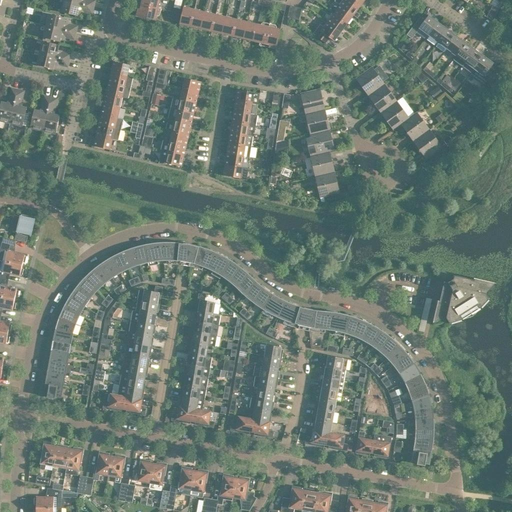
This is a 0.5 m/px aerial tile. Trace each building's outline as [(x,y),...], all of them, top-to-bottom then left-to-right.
[(93,6),(65,0),(57,0),(55,10),(77,15),(78,10),(92,13),(93,6)] [(353,14),(357,17),(359,14),(355,11),(360,6),(352,0),(335,0),(335,1),(340,4),(353,14)] [(141,4),(140,8),(137,7),(136,15),(138,15),(155,19),(157,7),(141,4)] [(347,23),(353,14),(340,4),(333,13),(347,23)] [(287,17),(293,18),(296,6),(290,5),(287,17)] [(494,6),(492,5),(486,16),(492,20),(498,8),(494,6)] [(190,26),(194,9),(183,6),(179,23),(190,26)] [(299,19),(300,15),(301,7),(296,6),(293,18),(299,19)] [(201,28),(204,11),(194,9),(190,26),(201,28)] [(211,31),(215,14),(204,11),(201,28),(211,31)] [(48,13),(45,25),(76,32),(77,25),(63,22),(65,17),(48,13)] [(327,22),(340,32),(347,23),(333,13),(327,22)] [(222,33),(226,16),(215,14),(211,31),(222,33)] [(406,34),(411,37),(411,38),(416,32),(425,38),(438,21),(428,14),(424,20),(419,16),(406,34)] [(232,36),(236,19),(226,16),(222,33),(232,36)] [(243,38),(247,21),(236,19),(232,36),(243,38)] [(253,40),(257,24),(247,21),(243,38),(253,40)] [(425,38),(434,45),(447,28),(438,21),(425,38)] [(334,41),(340,32),(327,22),(323,27),(319,24),(312,33),(326,43),(330,38),(334,41)] [(261,45),(264,45),(264,43),(269,24),(264,23),(263,24),(263,25),(257,24),(253,40),(261,42),(261,44),(261,45)] [(269,24),(264,43),(264,45),(270,47),(271,47),(271,45),(276,46),(280,29),(276,28),(276,27),(275,25),(269,24)] [(76,32),(45,25),(43,37),(59,41),(60,36),(74,39),(76,32)] [(447,28),(434,45),(444,52),(456,35),(447,28)] [(451,52),(455,55),(465,42),(456,35),(444,52),(448,55),(451,52)] [(36,39),(33,51),(69,59),(71,53),(57,50),(58,45),(36,39)] [(455,55),(453,59),(462,65),(474,48),(465,42),(455,55)] [(471,72),(484,55),(474,48),(462,65),(471,72)] [(69,59),(33,51),(31,63),(53,68),(54,63),(67,66),(69,59)] [(484,55),(471,72),(466,79),(466,80),(472,72),(485,82),(483,85),(484,85),(495,70),(490,66),(493,62),(484,55)] [(129,64),(113,61),(110,71),(127,75),(129,64)] [(355,77),(368,95),(384,84),(382,81),(387,77),(379,65),(374,69),(371,66),(355,77)] [(146,80),(153,81),(156,67),(149,66),(148,69),(146,80)] [(159,68),(156,82),(163,84),(166,70),(159,68)] [(110,71),(108,82),(130,87),(133,77),(127,75),(110,71)] [(422,82),(428,78),(421,72),(417,75),(422,82)] [(183,82),(182,88),(198,92),(201,81),(177,76),(176,80),(183,82)] [(108,82),(106,92),(122,96),(128,98),(130,87),(108,82)] [(384,84),(368,95),(380,112),(396,101),(384,84)] [(12,112),(17,88),(10,87),(7,100),(8,100),(8,103),(1,101),(0,104),(0,120),(9,122),(12,112)] [(442,93),(438,87),(430,92),(435,99),(442,93)] [(17,88),(12,112),(9,122),(22,125),(26,107),(19,105),(20,102),(21,103),(24,90),(17,88)] [(182,88),(179,99),(196,102),(198,92),(182,88)] [(300,92),(305,113),(324,109),(319,88),(300,92)] [(252,103),(257,104),(259,93),(237,89),(235,100),(252,103)] [(106,92),(103,103),(119,107),(122,96),(106,92)] [(272,106),(278,107),(280,94),(273,93),(272,106)] [(287,106),(290,94),(284,93),(282,105),(287,106)] [(30,127),(42,130),(50,96),(43,95),(40,107),(41,108),(41,111),(34,109),(30,127)] [(50,96),(42,130),(55,133),(59,115),(52,113),(53,110),(54,111),(57,98),(50,96)] [(179,99),(177,109),(193,113),(196,102),(179,99)] [(233,111),(250,113),(252,103),(235,100),(233,111)] [(380,112),(393,129),(401,123),(408,118),(396,101),(380,112)] [(119,107),(103,103),(101,114),(117,117),(119,107)] [(170,115),(169,118),(191,123),(193,113),(177,109),(177,110),(170,108),(168,115),(170,115)] [(305,113),(310,134),(329,129),(324,109),(305,113)] [(232,121),(255,125),(257,114),(250,113),(233,111),(232,121)] [(401,123),(413,140),(429,129),(416,112),(408,118),(401,123)] [(445,117),(442,112),(435,117),(439,122),(445,117)] [(101,114),(98,124),(120,129),(123,119),(117,117),(101,114)] [(165,129),(172,130),(188,134),(191,123),(169,118),(169,122),(167,122),(165,129)] [(279,120),(277,130),(284,131),(285,126),(288,127),(289,121),(279,120)] [(232,121),(230,132),(252,136),(253,132),(254,132),(255,125),(232,121)] [(98,124),(96,135),(112,138),(118,140),(120,129),(98,124)] [(306,139),(310,155),(315,154),(329,151),(334,150),(329,129),(310,134),(311,137),(306,139)] [(429,129),(413,140),(426,158),(441,146),(429,129)] [(172,130),(170,141),(186,144),(188,134),(172,130)] [(230,132),(228,143),(251,146),(252,136),(230,132)] [(112,138),(96,135),(93,145),(109,149),(112,138)] [(444,139),(448,144),(453,140),(449,136),(444,139)] [(164,139),(162,150),(167,151),(183,155),(186,144),(170,141),(164,139)] [(251,146),(228,143),(226,153),(249,157),(251,146)] [(139,153),(138,153),(137,158),(143,159),(146,147),(141,146),(139,153)] [(167,151),(162,150),(160,161),(164,162),(181,166),(183,155),(167,151)] [(310,155),(315,176),(334,172),(329,151),(315,154),(310,155)] [(249,157),(226,153),(225,164),(247,167),(249,157)] [(247,167),(225,164),(223,175),(239,177),(239,178),(246,180),(248,168),(247,167)] [(323,196),(325,202),(338,199),(337,193),(339,193),(334,172),(315,176),(320,197),(323,196)] [(14,239),(15,239),(26,241),(27,235),(30,236),(35,216),(21,213),(20,215),(13,214),(10,224),(10,225),(10,226),(10,228),(11,229),(11,230),(12,231),(13,231),(14,232),(15,232),(16,232),(16,233),(17,233),(15,238),(14,238),(14,239)] [(0,247),(0,259),(5,260),(22,265),(23,262),(25,262),(26,256),(24,255),(25,254),(24,253),(24,254),(12,251),(15,239),(14,239),(3,236),(0,247)] [(162,260),(161,242),(156,243),(144,245),(147,262),(148,265),(158,264),(157,260),(162,260)] [(177,264),(179,242),(167,242),(161,242),(162,260),(168,259),(167,263),(177,264)] [(179,242),(177,264),(180,264),(182,264),(189,266),(193,266),(198,246),(193,245),(185,243),(179,242)] [(147,262),(144,245),(133,247),(138,264),(147,262)] [(198,246),(193,266),(202,269),(203,266),(208,268),(215,252),(209,249),(198,246)] [(138,264),(133,247),(122,252),(129,267),(138,264)] [(129,267),(122,252),(111,257),(120,272),(129,267)] [(215,252),(208,268),(212,270),(211,273),(219,278),(230,260),(220,254),(215,252)] [(120,272),(111,257),(102,263),(111,277),(120,272)] [(0,259),(0,277),(5,279),(7,272),(19,276),(20,274),(22,274),(23,268),(21,268),(22,265),(5,260),(5,261),(0,259)] [(230,260),(219,278),(221,275),(229,280),(240,267),(230,260)] [(102,263),(92,270),(104,283),(111,277),(102,263)] [(240,267),(229,280),(236,287),(249,274),(240,267)] [(92,270),(84,278),(96,290),(104,283),(92,270)] [(249,274),(236,287),(245,295),(256,282),(249,274)] [(437,300),(432,322),(433,322),(433,321),(446,318),(449,323),(472,316),(489,298),(485,292),(495,283),(495,282),(473,277),(473,278),(473,279),(453,275),(448,282),(444,281),(439,301),(438,300),(437,300)] [(0,295),(14,299),(15,295),(17,296),(18,289),(16,289),(17,288),(4,285),(5,279),(0,277),(0,295)] [(84,278),(76,287),(90,298),(96,290),(84,278)] [(245,295),(253,302),(264,288),(256,282),(245,295)] [(137,299),(156,303),(159,303),(161,287),(155,286),(154,291),(139,288),(137,299)] [(214,291),(218,294),(222,290),(218,286),(214,291)] [(76,287),(69,296),(84,306),(90,298),(76,287)] [(263,308),(261,312),(272,294),(264,288),(253,302),(263,308)] [(221,297),(225,301),(230,295),(226,291),(221,297)] [(107,293),(104,298),(109,302),(113,298),(107,293)] [(197,304),(196,310),(213,313),(215,302),(204,300),(205,295),(199,294),(198,299),(199,299),(198,304),(197,304)] [(273,314),(278,317),(286,301),(281,299),(272,294),(261,312),(271,317),(273,314)] [(14,299),(0,295),(0,306),(12,309),(12,308),(14,308),(16,302),(14,301),(14,299)] [(225,301),(229,303),(234,298),(230,295),(225,301)] [(69,296),(64,306),(79,314),(84,306),(69,296)] [(109,302),(104,298),(101,302),(106,306),(109,302)] [(431,299),(430,299),(426,298),(424,307),(419,330),(423,331),(431,299)] [(116,299),(112,304),(117,308),(118,307),(121,302),(116,299)] [(136,310),(157,314),(159,303),(156,303),(137,299),(136,310)] [(286,301),(278,317),(284,319),(283,323),(293,326),(300,306),(286,301)] [(107,311),(106,316),(116,318),(116,314),(122,308),(118,307),(117,308),(112,304),(107,311)] [(64,306),(59,317),(75,323),(79,314),(64,306)] [(300,306),(293,326),(298,328),(299,328),(305,330),(308,330),(309,330),(313,331),(316,310),(308,308),(305,308),(300,306)] [(239,312),(243,316),(247,310),(244,307),(239,312)] [(132,309),(131,320),(155,324),(157,314),(136,310),(132,309)] [(196,316),(195,321),(218,325),(220,314),(213,313),(196,310),(195,316),(196,316)] [(243,316),(247,319),(251,313),(247,310),(243,316)] [(316,310),(313,331),(325,332),(325,328),(330,329),(332,312),(316,310)] [(332,312),(330,329),(335,330),(334,334),(343,336),(349,315),(338,313),(332,312)] [(349,315),(343,336),(344,336),(345,332),(354,335),(360,319),(349,315)] [(59,317),(55,328),(72,333),(75,323),(59,317)] [(0,331),(8,332),(8,329),(10,330),(11,323),(9,323),(10,321),(0,319),(0,331)] [(354,335),(363,340),(371,324),(360,319),(354,335)] [(129,331),(153,335),(155,324),(131,320),(129,331)] [(218,325),(195,321),(194,325),(193,325),(192,331),(216,335),(218,325)] [(363,340),(371,345),(381,330),(371,324),(363,340)] [(72,333),(55,328),(53,340),(70,343),(72,333)] [(371,345),(379,351),(390,337),(381,330),(371,345)] [(0,342),(6,343),(6,342),(8,342),(9,336),(7,335),(8,332),(0,331),(0,342)] [(127,341),(151,346),(153,335),(129,331),(127,341)] [(216,335),(192,331),(191,337),(192,337),(191,342),(207,345),(214,346),(216,335)] [(291,343),(293,335),(286,333),(284,341),(291,343)] [(379,351),(387,357),(399,345),(390,337),(379,351)] [(70,343),(53,340),(51,350),(68,353),(70,343)] [(125,352),(149,356),(151,346),(127,341),(125,352)] [(189,346),(188,352),(206,355),(207,345),(191,342),(191,347),(189,346)] [(283,347),(265,344),(264,355),(281,358),(283,347)] [(387,357),(393,365),(407,354),(399,345),(387,357)] [(68,353),(51,350),(49,361),(66,364),(68,353)] [(123,363),(147,367),(149,356),(125,352),(123,363)] [(189,358),(188,363),(208,367),(209,356),(206,355),(188,352),(187,358),(189,358)] [(324,366),(345,369),(347,358),(326,354),(324,366)] [(393,365),(399,373),(414,363),(407,354),(393,365)] [(264,355),(262,365),(279,368),(281,358),(264,355)] [(369,358),(364,355),(361,360),(366,363),(369,358)] [(73,365),(49,361),(47,372),(68,375),(70,369),(72,370),(73,365)] [(373,371),(378,365),(375,362),(369,367),(373,371)] [(121,374),(145,378),(147,367),(123,363),(121,374)] [(186,368),(185,374),(206,377),(208,367),(188,363),(187,368),(186,368)] [(414,363),(399,373),(404,381),(420,373),(414,363)] [(254,375),(255,375),(277,379),(279,368),(262,365),(256,364),(254,375)] [(373,371),(378,376),(384,371),(378,365),(373,371)] [(339,379),(343,380),(345,369),(324,366),(322,376),(339,379)] [(64,375),(47,372),(45,382),(63,385),(64,375)] [(404,381),(409,390),(425,384),(420,373),(404,381)] [(119,384),(120,384),(143,388),(145,378),(121,374),(119,384)] [(185,380),(184,385),(204,388),(206,377),(185,374),(184,380),(185,380)] [(253,386),(258,387),(275,390),(277,379),(255,375),(253,386)] [(343,380),(339,379),(322,376),(320,387),(341,391),(343,380)] [(390,379),(384,383),(387,388),(393,384),(390,379)] [(63,385),(45,382),(43,393),(47,394),(47,396),(54,398),(55,395),(61,396),(63,385)] [(124,396),(126,396),(142,399),(143,388),(120,384),(119,384),(118,394),(124,396)] [(409,390),(412,400),(428,395),(425,384),(409,390)] [(182,389),(181,395),(202,399),(204,388),(184,385),(183,389),(182,389)] [(258,387),(256,397),(273,400),(275,390),(258,387)] [(318,397),(335,400),(339,401),(341,391),(320,387),(318,397)] [(124,408),(126,396),(124,396),(118,394),(105,392),(103,407),(118,409),(118,407),(124,408)] [(196,408),(200,409),(201,405),(202,399),(181,395),(180,401),(181,401),(180,405),(179,405),(179,406),(195,408),(196,409),(196,408)] [(412,400),(414,409),(431,406),(428,395),(412,400)] [(126,396),(124,408),(129,409),(129,411),(144,414),(145,408),(140,407),(142,399),(126,396)] [(249,407),(261,409),(271,411),(273,400),(256,397),(251,397),(249,407)] [(334,411),(335,400),(318,397),(316,408),(334,411)] [(187,420),(192,421),(195,408),(179,406),(177,414),(173,413),(171,419),(187,422),(187,420)] [(414,409),(415,419),(433,418),(431,406),(414,409)] [(252,419),(254,419),(269,422),(271,411),(261,409),(249,407),(247,417),(252,418),(252,419)] [(196,409),(195,408),(192,421),(198,421),(198,424),(213,426),(214,421),(218,412),(196,408),(196,409)] [(332,422),(334,411),(316,408),(315,419),(332,422)] [(246,430),(252,431),(254,419),(252,419),(252,418),(247,417),(238,416),(237,424),(232,423),(231,429),(246,432),(246,430)] [(415,419),(416,429),(433,429),(433,418),(415,419)] [(215,430),(217,431),(222,431),(223,426),(224,420),(218,419),(217,425),(216,424),(215,430)] [(254,419),(252,431),(257,432),(257,434),(272,437),(273,431),(268,430),(269,422),(254,419)] [(330,432),(332,422),(315,419),(313,429),(328,432),(330,432)] [(393,422),(383,420),(382,427),(387,427),(386,432),(393,434),(393,422)] [(328,432),(313,429),(311,438),(306,437),(305,443),(320,445),(321,443),(326,444),(328,432)] [(416,429),(415,439),(432,441),(433,429),(416,429)] [(366,451),(372,452),(374,440),(363,438),(364,432),(359,431),(356,452),(366,453),(366,451)] [(328,432),(326,444),(332,445),(331,447),(346,450),(347,444),(342,443),(344,434),(330,432),(328,432)] [(375,434),(374,440),(372,452),(377,453),(377,455),(387,457),(391,437),(386,436),(375,434)] [(432,441),(415,439),(413,449),(431,452),(432,441)] [(53,465),(56,446),(53,445),(53,443),(44,441),(40,468),(44,469),(45,463),(53,465)] [(53,465),(66,467),(70,448),(67,448),(67,446),(60,444),(60,446),(56,446),(53,465)] [(73,449),(70,448),(66,467),(65,473),(78,475),(78,469),(82,448),(73,447),(73,449)] [(431,452),(413,449),(411,460),(417,461),(417,463),(424,465),(425,462),(429,463),(431,452)] [(96,472),(108,474),(112,456),(108,455),(109,453),(100,451),(96,472)] [(115,456),(112,456),(108,474),(115,476),(114,481),(119,482),(124,456),(115,454),(115,456)] [(149,487),(153,463),(150,462),(150,460),(141,459),(136,485),(149,487)] [(156,463),(153,463),(149,487),(161,489),(162,484),(165,463),(156,461),(156,463)] [(178,493),(190,495),(194,470),(191,470),(191,468),(182,466),(178,493)] [(194,470),(190,495),(202,497),(207,470),(198,469),(197,471),(194,470)] [(232,496),(236,478),(233,477),(233,475),(224,473),(221,488),(219,488),(217,499),(218,499),(217,503),(222,504),(223,498),(231,500),(232,496)] [(35,482),(49,485),(50,478),(37,475),(35,482)] [(80,475),(77,492),(83,493),(87,476),(80,475)] [(93,477),(87,476),(83,493),(90,495),(93,477)] [(239,478),(236,478),(232,496),(239,498),(241,506),(250,508),(256,497),(253,496),(254,492),(246,490),(248,478),(239,476),(239,478)] [(121,482),(118,499),(125,501),(128,484),(121,482)] [(135,485),(128,484),(125,501),(132,502),(135,485)] [(301,509),(305,490),(301,489),(302,487),(293,486),(291,498),(283,497),(280,511),(287,511),(293,511),(294,507),(301,509)] [(36,507),(61,507),(64,507),(64,498),(61,498),(61,494),(61,490),(49,487),(48,496),(36,495),(36,497),(34,497),(34,504),(36,504),(36,507)] [(308,491),(305,490),(301,509),(310,510),(309,511),(314,511),(318,492),(316,492),(316,490),(309,488),(308,491)] [(166,508),(169,491),(162,490),(159,507),(166,508)] [(166,508),(173,509),(176,492),(169,491),(166,508)] [(327,511),(331,492),(322,491),(321,493),(318,492),(314,511),(327,511)] [(345,511),(358,511),(361,500),(358,499),(358,497),(349,495),(345,511)] [(204,497),(201,511),(208,511),(211,498),(204,497)] [(215,511),(217,503),(218,499),(217,499),(211,498),(208,511),(215,511)] [(361,500),(358,511),(372,511),(374,502),(372,502),(372,500),(365,498),(364,500),(361,500)] [(377,503),(374,502),(372,511),(384,511),(387,502),(378,501),(377,503)]
